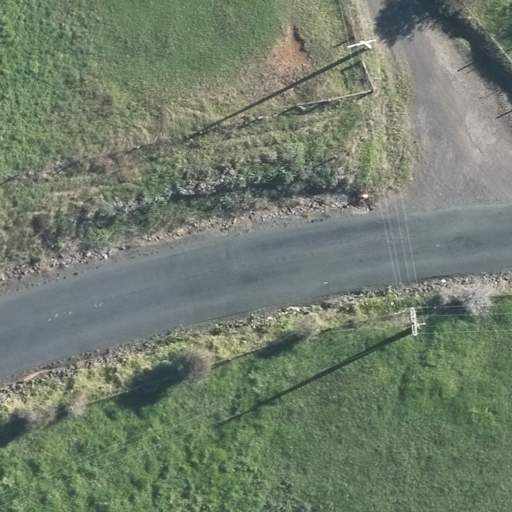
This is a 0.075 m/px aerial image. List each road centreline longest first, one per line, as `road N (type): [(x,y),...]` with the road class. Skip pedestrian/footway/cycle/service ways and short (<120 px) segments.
road 1 (unclassified): [(0,336),(168,282),(511,228)]
road 2 (unknown): [(498,229),(410,0)]
